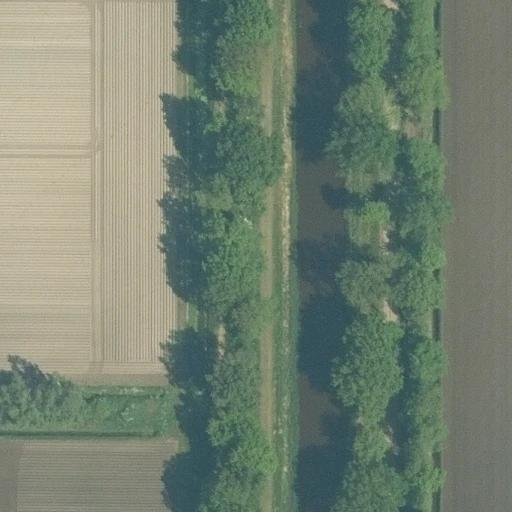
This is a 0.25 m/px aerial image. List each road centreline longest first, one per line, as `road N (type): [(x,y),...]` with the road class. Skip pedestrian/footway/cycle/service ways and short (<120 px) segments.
road 1 (track): [(272,0),(274,511)]
road 2 (track): [(386,0),(385,511)]
